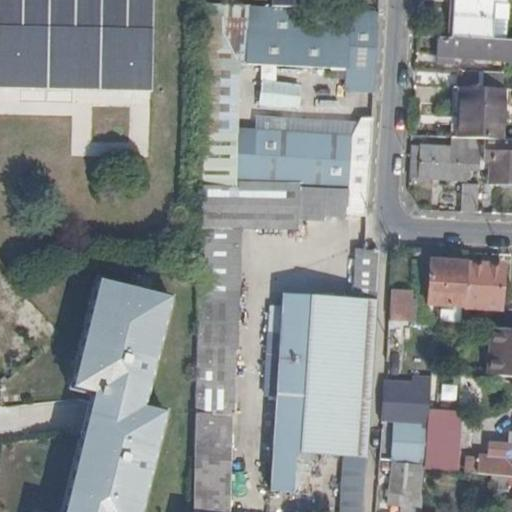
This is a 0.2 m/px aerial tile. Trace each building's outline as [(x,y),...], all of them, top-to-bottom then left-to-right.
[(0,0),(0,85),(154,87),(156,87),(157,0),(0,0)] [(249,56),(254,57),(256,1),(231,0),(230,0),(208,0),(206,182),(236,182),(258,182),(259,130),(352,133),(363,118),(264,114),(263,124),(246,124),(249,56)] [(511,0),(455,0),(454,31),(483,34),(499,35),(500,3),(511,3),(511,0)] [(381,42),(383,6),(256,1),(254,57),(254,62),(353,65),(356,66),(356,51),(356,41),(381,42)] [(454,31),(440,31),(439,54),(511,58),(511,41),(482,40),(483,34),(454,31)] [(381,42),(356,41),(356,51),(356,66),(353,65),(352,85),(382,87),(384,42),(381,42)] [(463,70),(463,83),(505,86),(506,73),(463,70)] [(258,81),(257,107),(298,109),(299,83),(258,81)] [(463,83),(462,133),(486,133),(489,133),(504,134),(505,86),(463,83)] [(0,90),(0,113),(20,114),(21,98),(93,100),(93,93),(0,90)] [(352,133),(352,154),(375,155),(379,155),(381,112),(368,112),(363,118),(352,133)] [(327,207),(372,209),(375,155),(352,154),(352,133),(259,130),(258,182),(236,182),(206,182),(203,293),(238,293),(239,223),(304,225),(304,215),(326,216),(327,207)] [(462,133),(458,133),(458,143),(417,141),(415,173),(472,176),(473,164),(486,165),(486,133),(462,133)] [(511,133),(504,134),(489,133),(489,155),(499,155),(498,178),(511,179),(511,133)] [(467,204),(483,205),(484,184),(468,184),(467,204)] [(365,511),(383,242),(371,241),(369,291),(289,286),(278,482),(299,483),(302,445),(319,445),(352,446),(348,511),(365,511)] [(471,303),(473,259),(436,257),(433,301),(471,303)] [(509,261),(473,259),(471,303),(506,305),(509,261)] [(396,283),(395,315),(415,316),(416,284),(396,283)] [(143,411),(169,307),(90,288),(64,394),(86,399),(58,511),(140,511),(164,416),(143,411)] [(237,316),(238,293),(203,293),(203,316),(236,316),(234,341),(238,341),(237,316)] [(203,316),(203,341),(234,341),(236,316),(203,316)] [(490,367),(511,369),(511,323),(492,322),(490,367)] [(414,353),(416,332),(399,332),(397,352),(414,353)] [(238,407),(238,341),(234,341),(203,341),(203,351),(202,396),(202,407),(238,407)] [(387,419),(402,420),(433,421),(434,409),(436,380),(437,375),(417,374),(416,379),(390,378),(389,396),(388,412),(387,419)] [(199,509),(237,511),(238,407),(202,407),(202,409),(199,509)] [(449,410),(434,409),(433,421),(432,429),(443,430),(448,430),(449,410)] [(432,429),(433,421),(402,420),(399,460),(430,463),(431,456),(432,429)] [(443,430),(432,429),(431,456),(440,457),(443,430)] [(302,445),(299,483),(304,483),(319,470),(319,445),(302,445)] [(483,462),(503,464),(504,454),(484,453),(483,462)] [(503,470),(503,464),(483,462),(483,468),(500,470),(503,470)] [(396,497),(426,499),(429,467),(399,464),(396,497)] [(511,470),(503,470),(500,470),(499,482),(511,483),(511,470)]
